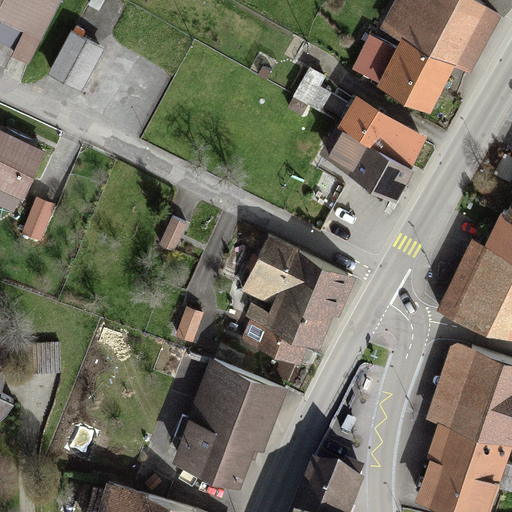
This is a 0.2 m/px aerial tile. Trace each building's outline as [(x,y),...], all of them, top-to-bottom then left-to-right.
[(0,0),(0,17),(1,18),(10,0),(0,0)] [(94,0),(91,7),(101,13),(108,0),(94,0)] [(398,0),(384,30),(407,41),(403,47),(385,83),(434,108),(455,65),(474,74),(504,15),(483,0),(398,0)] [(511,0),(483,0),(504,15),(511,3),(511,0)] [(385,83),(403,47),(372,32),(354,68),(385,83)] [(74,34),(52,73),(89,94),(111,55),(74,34)] [(356,101),(324,154),(397,197),(428,143),(356,101)] [(45,154),(0,134),(0,185),(25,197),(45,154)] [(37,202),(24,233),(41,239),(53,209),(37,202)] [(511,257),(511,220),(504,216),(489,245),(511,257)] [(356,282),(274,241),(248,292),(279,308),(275,316),(256,307),(251,318),(256,321),(309,347),(320,353),(356,282)] [(511,328),(511,257),(489,245),(481,242),(446,307),(506,339),(511,328)] [(188,312),(180,336),(195,341),(204,318),(188,312)] [(300,365),(309,347),(256,321),(247,339),(300,365)] [(449,423),(425,501),(461,511),(489,511),(511,439),(511,366),(453,349),(432,418),(449,423)] [(0,425),(17,409),(7,401),(12,380),(2,369),(7,358),(0,352),(0,425)] [(286,398),(204,364),(183,414),(209,424),(200,446),(248,466),(257,444),(265,448),(286,398)] [(242,480),(248,466),(200,446),(189,442),(184,456),(242,480)] [(292,511),(334,511),(346,478),(308,465),(292,511)] [(177,511),(111,493),(105,511),(177,511)]
